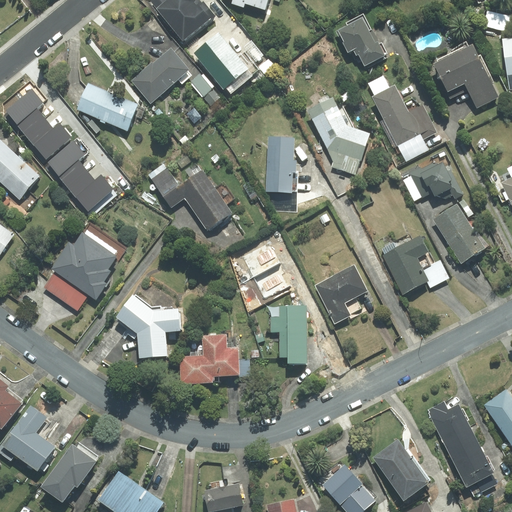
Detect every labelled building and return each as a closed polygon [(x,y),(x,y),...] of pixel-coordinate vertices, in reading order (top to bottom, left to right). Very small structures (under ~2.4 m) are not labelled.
[(153,0),(149,3),(183,46),(214,21),(197,0),(153,0)] [(231,6),(245,11),(246,7),(266,13),(270,0),(231,0),(233,1),(231,6)] [(482,37),(497,38),(498,32),(510,33),(511,14),(484,12),(482,37)] [(355,52),(367,70),(389,55),(362,15),(334,35),(349,56),(355,52)] [(218,34),(195,53),(232,98),(255,80),(218,34)] [(511,39),(501,41),(502,42),(507,78),(511,77),(511,39)] [(432,62),(447,96),(464,88),(473,109),(498,99),(492,84),(496,83),(484,55),(480,57),(480,56),(477,57),(473,47),(469,48),(468,46),(432,62)] [(131,81),(150,104),(190,73),(171,49),(131,81)] [(306,86),(307,85),(308,84),(309,83),(309,82),(310,81),(310,79),(310,78),(309,77),(309,75),(308,74),(307,73),(306,72),(305,72),(304,71),(302,71),(301,71),(299,72),(298,72),(297,73),(296,74),(295,75),(295,76),(294,77),(294,79),(294,80),(294,82),(295,83),(296,84),(297,85),(298,86),(299,86),(300,87),(302,87),(303,87),(304,87),(306,86)] [(203,75),(192,83),(210,107),(220,99),(203,75)] [(368,85),(375,99),(373,100),(406,165),(430,153),(424,141),(438,134),(424,107),(410,113),(397,88),(391,90),(385,77),(368,85)] [(89,84),(77,111),(128,134),(140,107),(89,84)] [(47,104),(35,89),(9,109),(28,133),(48,117),(41,108),(47,104)] [(331,169),(335,169),(356,176),(370,136),(357,132),(340,97),(308,113),(332,162),(331,169)] [(57,128),(48,117),(28,133),(48,158),(74,137),(63,123),(57,128)] [(297,139),(269,138),(266,194),(294,195),(295,191),(299,191),(300,173),(295,173),(297,139)] [(1,139),(0,139),(0,183),(20,202),(43,177),(1,139)] [(88,156),(77,141),(51,161),(69,184),(89,168),(83,160),(88,156)] [(451,164),(443,149),(398,173),(414,202),(431,193),(435,200),(445,195),(450,205),(464,197),(447,166),(451,164)] [(148,179),(170,209),(184,199),(209,235),(236,217),(200,166),(186,175),(175,160),(148,179)] [(98,179),(89,168),(69,184),(89,209),(115,188),(104,174),(98,179)] [(511,178),(501,183),(511,205),(511,178)] [(487,248),(480,236),(476,238),(457,207),(433,222),(459,265),(487,248)] [(0,224),(0,257),(16,236),(0,224)] [(83,232),(73,247),(69,244),(42,288),(78,311),(88,297),(96,302),(113,276),(108,273),(119,254),(118,254),(88,234),(83,232)] [(441,262),(425,270),(419,259),(430,254),(421,237),(382,257),(402,296),(427,283),(430,289),(450,278),(441,262)] [(335,327),(351,319),(345,306),(363,296),(369,310),(374,307),(354,267),(315,287),(335,327)] [(134,296),(116,320),(137,338),(140,362),(169,358),(168,336),(182,334),(181,311),(156,313),(134,296)] [(270,335),(278,335),(279,359),(287,358),(287,366),(307,366),(305,306),(277,306),(278,318),(270,318),(270,330),(270,335)] [(250,359),(239,360),(238,349),(228,350),(227,337),(201,340),(202,356),(179,358),(181,388),(216,385),(216,380),(240,378),(252,377),(250,359)] [(9,391),(11,388),(0,378),(0,431),(24,404),(9,391)] [(511,396),(507,390),(483,405),(511,449),(511,396)] [(449,411),(444,402),(428,410),(468,489),(495,476),(459,406),(449,411)] [(15,428),(14,427),(0,445),(0,453),(12,462),(15,458),(38,475),(57,449),(38,435),(49,420),(31,407),(15,428)] [(398,440),(372,459),(405,505),(431,486),(398,440)] [(76,489),(79,491),(98,464),(73,445),(40,490),(63,507),(76,489)] [(345,465),(322,486),(346,511),(368,511),(379,503),(345,465)] [(120,473),(99,502),(112,511),(161,511),(166,506),(120,473)] [(239,487),(205,493),(208,511),(225,511),(242,509),(239,487)] [(267,507),(268,511),(297,511),(295,501),(267,507)]
